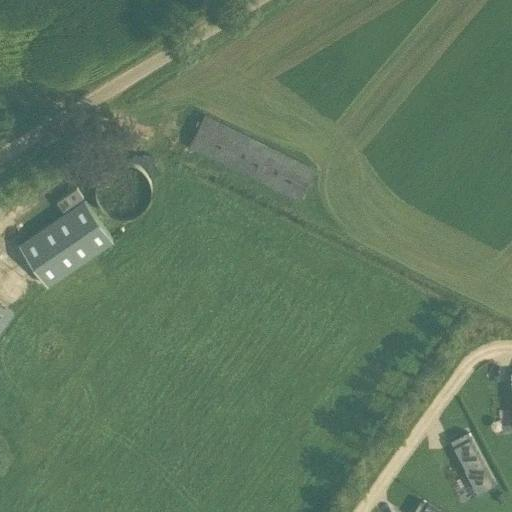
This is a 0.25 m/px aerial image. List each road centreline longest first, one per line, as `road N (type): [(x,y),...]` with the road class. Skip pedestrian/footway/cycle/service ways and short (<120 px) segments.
road 1 (unclassified): [(0,154),(251,0)]
road 2 (unknown): [(357,511),(456,373),(487,352),(511,352)]
